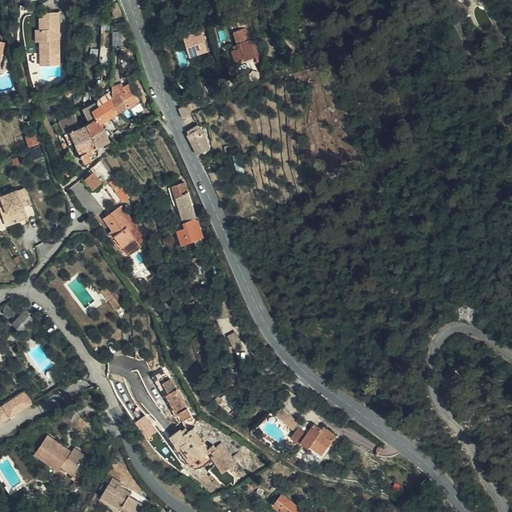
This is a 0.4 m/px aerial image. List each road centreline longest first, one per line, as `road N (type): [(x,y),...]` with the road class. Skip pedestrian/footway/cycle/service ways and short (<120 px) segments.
road 1 (tertiary): [(467,511),(430,466),(307,376),(264,321),(128,0)]
road 2 (residential): [(0,295),(36,294),(52,308),(92,364),(146,474),(191,511)]
